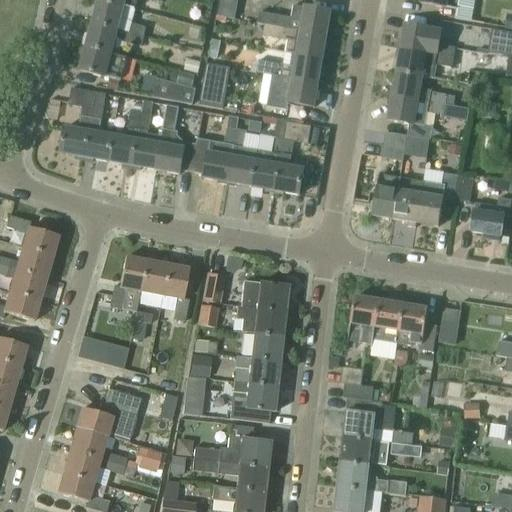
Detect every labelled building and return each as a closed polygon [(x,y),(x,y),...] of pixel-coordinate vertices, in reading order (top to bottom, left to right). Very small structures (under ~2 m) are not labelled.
[(164,0),(98,0),(98,2),(124,9),(134,11),(137,0),(144,0),(163,5),(164,0)] [(420,0),(420,4),(457,11),(459,0),(420,0)] [(124,9),(98,2),(92,25),(118,32),(124,9)] [(234,21),(236,8),(220,5),(217,18),(234,21)] [(287,30),(300,33),(326,37),(331,13),(305,8),(305,9),(294,7),(291,19),(259,13),(257,25),(265,26),(287,30)] [(128,35),(144,39),(147,28),(131,23),(128,35)] [(511,32),(511,23),(504,23),(503,32),(511,32)] [(118,32),(92,25),(86,49),(112,55),(118,32)] [(292,55),(322,61),(326,37),(300,33),(287,30),(265,26),(263,37),(288,42),(285,55),(292,56),(292,55)] [(426,55),(453,60),(455,51),(428,46),(431,30),(405,26),(400,51),(426,55)] [(128,35),(126,44),(141,48),(144,39),(128,35)] [(112,55),(86,49),(80,72),(112,80),(109,90),(116,92),(119,82),(120,83),(126,62),(111,58),(112,55)] [(453,60),(426,55),(400,51),(396,75),(422,79),(433,81),(435,67),(451,70),(453,60)] [(272,76),(272,77),(292,80),(318,85),(322,61),(292,55),(292,56),(290,67),(258,61),(256,73),(272,76)] [(392,99),(445,107),(446,98),(430,95),(430,92),(420,90),(422,79),(396,75),(392,99)] [(314,108),(318,85),(292,80),(272,77),(267,108),(287,112),(289,104),(314,108)] [(196,91),(157,80),(152,99),(192,107),(196,91)] [(199,107),(223,111),(227,87),(203,83),(201,93),(199,107)] [(60,155),(85,159),(91,120),(92,114),(96,94),(72,90),(69,107),(83,109),(79,132),(65,129),(60,155)] [(88,160),(109,163),(113,138),(99,135),(106,96),(96,94),(92,114),(91,120),(85,159),(88,160)] [(392,99),(388,122),(425,128),(427,115),(443,117),(445,107),(392,99)] [(167,107),(161,139),(162,139),(156,172),(180,176),(184,150),(175,148),(178,133),(173,132),(175,121),(178,121),(180,109),(167,107)] [(126,140),(113,138),(109,163),(132,167),(141,114),(131,112),(126,140)] [(132,167),(156,172),(162,139),(161,139),(147,137),(151,115),(141,114),(132,167)] [(236,131),(238,120),(228,118),(224,145),(221,145),(220,156),(207,154),(203,180),(227,184),(236,131)] [(260,135),(262,124),(250,122),(248,133),(260,135)] [(257,152),(251,189),(275,193),(284,141),(287,124),(277,122),(271,154),(257,152)] [(287,124),(284,141),(275,193),(299,197),(303,171),(289,168),(291,158),(293,158),(295,143),(308,145),(311,128),(287,124)] [(487,127),(483,169),(505,172),(510,129),(487,127)] [(236,131),(227,184),(251,189),(257,152),(244,150),(247,133),(236,131)] [(383,148),(405,152),(407,138),(385,134),(383,148)] [(462,147),(450,145),(449,155),(460,156),(462,147)] [(383,148),(381,159),(403,163),(405,152),(383,148)] [(455,201),(458,177),(443,175),(441,188),(424,185),(417,225),(438,228),(443,199),(455,201)] [(394,221),(400,181),(378,177),(372,217),(394,221)] [(473,180),(458,177),(455,201),(469,204),(473,180)] [(417,225),(424,185),(400,181),(394,221),(408,223),(407,228),(416,229),(416,224),(417,225)] [(507,193),(509,185),(509,184),(496,182),(494,191),(507,193)] [(484,239),(500,242),(500,238),(501,238),(504,217),(508,218),(511,201),(498,199),(497,208),(475,205),(471,233),(484,235),(484,239)] [(52,258),(58,238),(28,229),(29,224),(9,218),(6,229),(26,235),(22,249),(52,258)] [(508,246),(509,239),(501,238),(500,245),(508,246)] [(52,258),(22,249),(17,265),(0,259),(0,267),(46,281),(52,258)] [(139,293),(145,263),(125,259),(119,288),(114,287),(109,309),(121,312),(125,290),(139,293)] [(168,267),(145,263),(139,293),(162,297),(168,267)] [(46,281),(0,267),(0,276),(13,280),(9,295),(39,304),(46,281)] [(168,267),(162,297),(177,300),(173,321),(184,323),(188,302),(183,301),(189,271),(168,267)] [(202,303),(203,303),(219,306),(223,280),(207,277),(205,287),(202,303)] [(240,308),(285,313),(288,288),(243,283),(240,308)] [(39,304),(9,295),(4,309),(0,307),(0,319),(1,320),(3,314),(33,323),(39,304)] [(378,302),(354,299),(347,342),(371,346),(378,302)] [(378,302),(371,346),(372,346),(372,344),(373,341),(397,345),(399,333),(403,307),(378,302)] [(403,307),(399,333),(397,346),(410,348),(411,345),(421,346),(420,352),(433,354),(437,328),(425,326),(428,310),(403,307)] [(241,334),(282,338),(285,313),(240,308),(237,308),(236,321),(242,321),(241,334)] [(197,327),(198,327),(214,330),(217,312),(201,309),(199,317),(197,327)] [(151,317),(135,314),(133,323),(149,326),(151,317)] [(459,327),(441,325),(438,345),(455,347),(459,327)] [(251,360),(280,363),(282,338),(241,334),(253,335),(251,360)] [(93,341),(82,338),(77,359),(88,362),(93,341)] [(0,360),(21,367),(26,348),(0,340),(0,360)] [(507,359),(511,360),(511,344),(499,342),(496,358),(507,359)] [(108,345),(102,366),(123,371),(128,351),(108,345)] [(336,348),(334,357),(341,358),(343,349),(336,348)] [(420,367),(424,368),(432,369),(434,359),(421,357),(420,367)] [(234,383),(277,388),(280,363),(251,360),(237,358),(234,383)] [(0,385),(14,390),(21,367),(0,360),(0,385)] [(340,385),(344,385),(361,387),(364,371),(343,369),(340,385)] [(186,385),(204,387),(205,380),(188,378),(187,378),(186,385)] [(234,383),(233,395),(246,397),(245,411),(274,414),(277,388),(234,383)] [(0,411),(7,414),(14,390),(0,385),(0,411)] [(361,387),(344,385),(342,400),(347,401),(371,403),(374,389),(361,387)] [(165,395),(162,406),(175,409),(177,398),(165,395)] [(343,438),(372,442),(372,443),(392,445),(409,447),(410,435),(374,431),(375,418),(378,418),(380,404),(371,403),(347,401),(346,413),(343,438)] [(464,421),(480,420),(479,405),(463,405),(464,421)] [(203,408),(184,406),(183,415),(201,417),(203,408)] [(76,430),(106,439),(110,425),(130,431),(134,419),(113,413),(111,419),(82,410),(76,430)] [(454,431),(453,431),(446,430),(441,429),(439,446),(452,448),(452,446),(454,432),(454,431)] [(102,453),(106,439),(76,430),(69,453),(107,464),(110,456),(102,453)] [(370,467),(372,443),(372,442),(343,438),(340,463),(370,467)] [(238,466),(268,469),(271,444),(229,439),(228,451),(240,453),(238,466)] [(175,456),(191,457),(192,441),(176,441),(175,456)] [(409,447),(392,445),(391,457),(408,458),(409,447)] [(135,473),(159,475),(161,452),(136,450),(135,473)] [(193,460),(218,463),(220,452),(195,450),(193,460)] [(69,453),(63,476),(93,485),(97,468),(105,471),(107,464),(69,453)] [(110,456),(107,464),(124,469),(126,461),(110,456)] [(193,460),(192,473),(217,475),(217,476),(237,478),(236,490),(265,494),(268,469),(238,466),(218,463),(193,460)] [(337,488),(382,493),(382,494),(386,495),(386,496),(405,498),(407,485),(388,482),(387,483),(377,482),(377,479),(368,478),(370,467),(340,463),(337,488)] [(122,476),(124,469),(107,464),(105,471),(122,476)] [(440,464),(439,475),(446,476),(447,465),(440,464)] [(63,476),(57,496),(86,504),(85,510),(92,511),(106,511),(109,505),(89,499),(93,485),(63,476)] [(263,511),(265,494),(236,490),(235,490),(214,488),(212,502),(234,505),(233,511),(263,511)] [(337,488),(333,511),(380,511),(382,494),(382,493),(337,488)] [(421,500),(419,511),(443,511),(445,502),(421,500)] [(163,502),(161,511),(194,511),(195,506),(163,502)]
